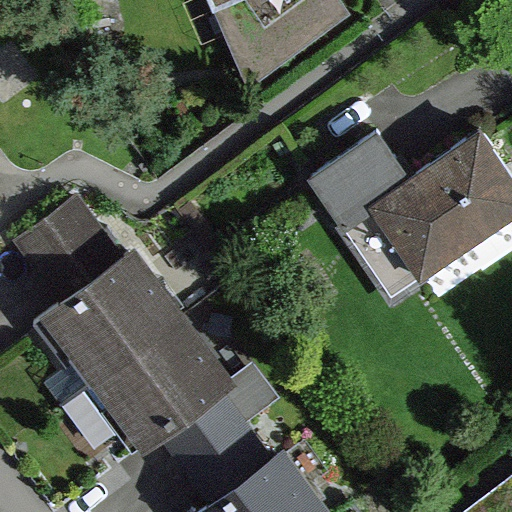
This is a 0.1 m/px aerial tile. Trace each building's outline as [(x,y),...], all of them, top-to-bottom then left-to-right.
[(222,0),(260,89),(366,13),(356,0),(222,0)] [(419,185),(387,136),(325,178),(355,223),(392,198),(440,270),(511,222),(511,153),(498,133),(419,185)] [(90,197),(25,245),(69,305),(135,258),(90,197)] [(69,305),(50,321),(149,454),(169,440),(234,393),(244,386),(144,251),(135,258),(69,305)] [(234,393),(169,440),(218,510),(284,463),(234,393)] [(344,511),(300,451),(284,463),(218,510),(214,511),(344,511)] [(511,511),(511,476),(467,511),(511,511)]
